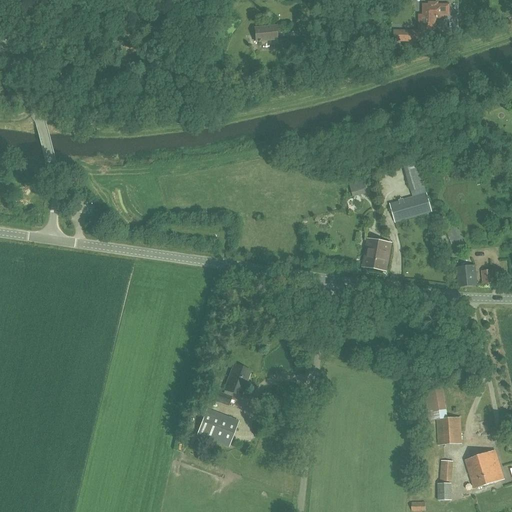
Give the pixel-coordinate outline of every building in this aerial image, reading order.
[(443,18),(443,15),(448,15),(448,5),(437,5),(437,3),(429,3),(429,5),(427,5),(427,16),(419,16),(419,29),(430,29),(431,18),(443,18)] [(261,41),(277,40),(275,26),(275,27),(263,29),(262,28),(255,28),(256,42),(258,42),(258,43),(261,42),(261,41)] [(420,40),(419,32),(395,32),(396,41),(420,40)] [(336,51),(326,47),(324,52),(334,56),(336,51)] [(425,188),(417,161),(416,161),(403,165),(411,192),(425,188)] [(362,181),(350,185),(352,193),(353,197),(365,194),(362,181)] [(432,212),(427,194),(390,204),(395,223),(432,212)] [(457,256),(467,251),(456,225),(446,230),(457,256)] [(386,271),(390,244),(369,240),(364,267),(386,271)] [(459,287),(477,285),(475,265),(457,267),(459,287)] [(493,284),(492,270),(482,271),(483,285),(493,284)] [(250,371),(237,366),(235,371),(232,370),(225,390),(241,396),(250,371)] [(429,422),(437,421),(439,445),(461,444),(460,418),(448,418),(443,389),(425,393),(429,422)] [(226,395),(214,391),(211,399),(223,403),(226,395)] [(238,421),(207,409),(197,435),(228,447),(238,421)] [(474,489),(504,480),(495,451),(466,460),(474,489)] [(451,501),(451,484),(438,484),(439,501),(451,501)] [(411,511),(414,511),(426,511),(426,502),(412,503),(411,511)]
